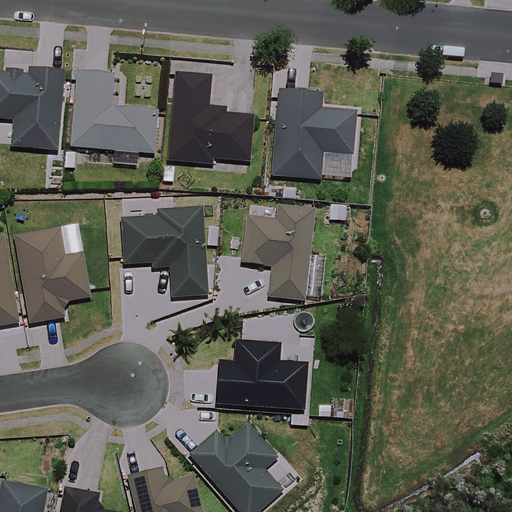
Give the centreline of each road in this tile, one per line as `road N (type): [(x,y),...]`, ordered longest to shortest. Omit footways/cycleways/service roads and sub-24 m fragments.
road 1 (tertiary): [(511,38),(148,4)]
road 2 (residential): [(0,397),(121,381)]
